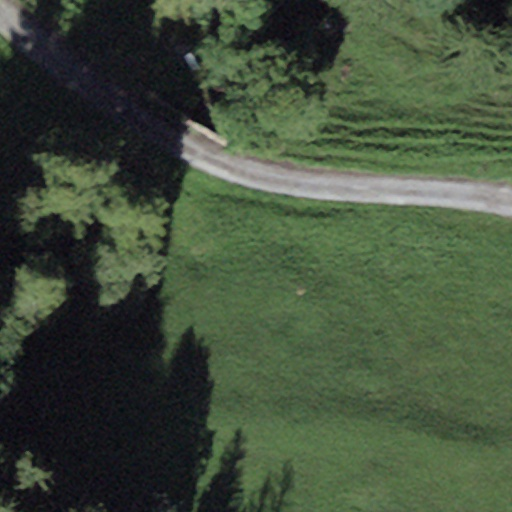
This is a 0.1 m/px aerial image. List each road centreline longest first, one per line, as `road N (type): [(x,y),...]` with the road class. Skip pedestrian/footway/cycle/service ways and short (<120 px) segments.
road 1 (track): [(511,202),(254,177),(163,139),(56,64),(0,11)]
road 2 (track): [(0,239),(56,64)]
